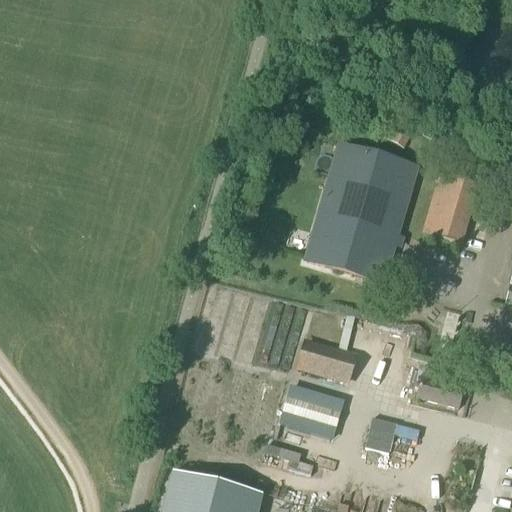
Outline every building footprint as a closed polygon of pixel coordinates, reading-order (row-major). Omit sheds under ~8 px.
[(397,53),(403,26),(363,17),(357,44),(397,53)] [(447,153),(453,145),(411,120),(406,129),(447,153)] [(403,153),(413,135),(392,123),(383,141),(403,153)] [(383,289),(416,171),(337,148),(303,266),(383,289)] [(461,248),(477,191),(438,180),(422,237),(427,239),(426,245),(432,246),(434,241),(461,248)] [(511,272),(491,356),(511,361),(511,272)] [(347,391),(357,358),(340,353),(302,342),(293,375),(347,391)] [(457,414),(463,392),(420,381),(415,403),(457,414)] [(387,457),(394,428),(371,422),(363,451),(387,457)] [(320,432),(318,443),(341,449),(344,439),(320,432)] [(269,462),(268,472),(286,475),(287,465),(269,462)] [(442,469),(434,465),(425,483),(433,487),(442,469)] [(160,511),(257,511),(261,499),(170,476),(160,511)]
